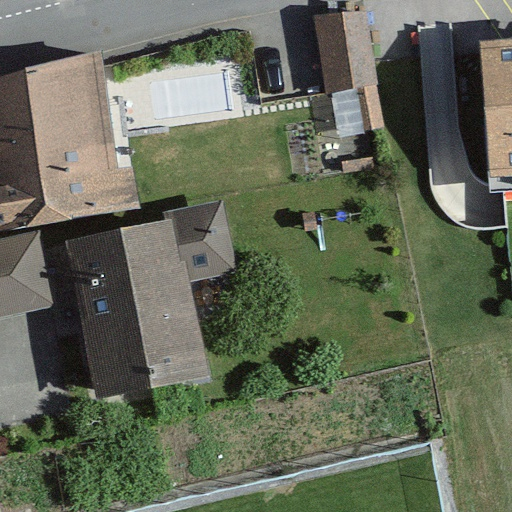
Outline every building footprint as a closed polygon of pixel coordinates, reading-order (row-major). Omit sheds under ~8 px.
[(367,13),(314,21),(325,97),(378,89),(367,13)] [(488,185),(511,182),(511,46),(478,49),(488,185)] [(99,55),(0,83),(0,236),(142,213),(133,173),(119,174),(99,55)] [(172,224),(64,246),(96,406),(212,383),(192,285),(238,276),(224,205),(171,216),(172,224)] [(0,242),(0,320),(55,310),(41,235),(0,242)]
